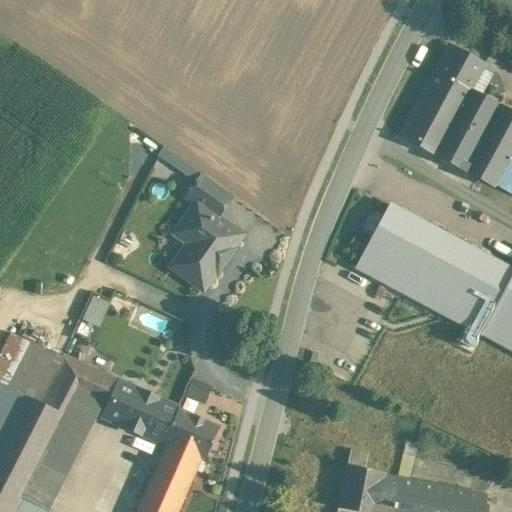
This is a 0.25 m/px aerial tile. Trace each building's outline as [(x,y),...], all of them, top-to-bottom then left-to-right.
[(483,65),(450,47),(429,85),(463,103),(468,106),(474,94),(469,91),(483,65)] [(429,85),(402,136),(435,154),(463,103),(429,85)] [(511,114),(474,94),(468,106),(463,103),(435,154),(511,195),(511,114)] [(231,196),(202,175),(186,198),(195,205),(196,204),(216,218),(225,206),(231,196)] [(216,218),(196,204),(195,205),(180,226),(189,232),(190,241),(172,267),(202,289),(213,272),(217,272),(226,260),(225,256),(240,235),(216,218)] [(511,270),(389,205),(383,217),(375,212),(369,214),(362,228),(363,234),(371,238),(356,267),(480,334),(484,328),(511,275),(511,270)] [(511,275),(484,328),(511,343),(511,275)] [(93,294),(82,318),(98,326),(109,301),(93,294)] [(8,332),(0,343),(0,413),(12,419),(24,395),(47,350),(8,332)] [(118,382),(47,350),(24,395),(38,403),(48,385),(61,391),(75,393),(102,405),(107,408),(118,382)] [(193,377),(185,397),(204,404),(212,385),(193,377)] [(149,395),(119,381),(107,408),(103,417),(126,427),(125,428),(139,435),(139,434),(156,441),(160,432),(166,435),(178,409),(178,408),(149,395)] [(63,415),(21,498),(47,511),(102,405),(75,393),(61,391),(48,385),(38,403),(63,415)] [(12,419),(0,441),(0,511),(13,511),(21,498),(63,415),(38,403),(24,395),(12,419)] [(218,427),(178,409),(166,435),(163,441),(167,443),(155,470),(188,485),(200,458),(203,459),(218,427)] [(0,413),(0,441),(12,419),(0,413)] [(417,444),(405,441),(401,455),(413,458),(417,444)] [(369,454),(348,449),(345,465),(344,465),(335,508),(354,511),(375,511),(383,475),(384,473),(366,469),(369,454)] [(135,511),(176,511),(188,485),(155,470),(135,511)] [(482,511),(486,495),(383,475),(375,511),(482,511)] [(47,511),(21,498),(13,511),(47,511)]
